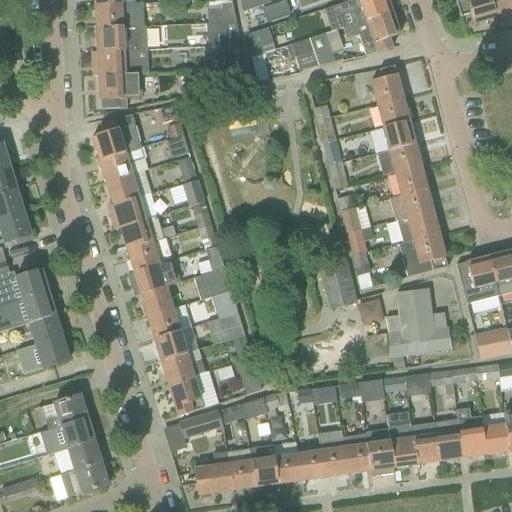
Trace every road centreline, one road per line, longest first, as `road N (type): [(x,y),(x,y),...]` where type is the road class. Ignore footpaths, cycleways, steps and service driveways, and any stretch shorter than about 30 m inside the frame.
road 1 (unclassified): [(142,500),(61,240),(44,129)]
road 2 (unclassified): [(438,74),(487,235),(511,229)]
road 3 (unclassified): [(44,129),(50,0)]
